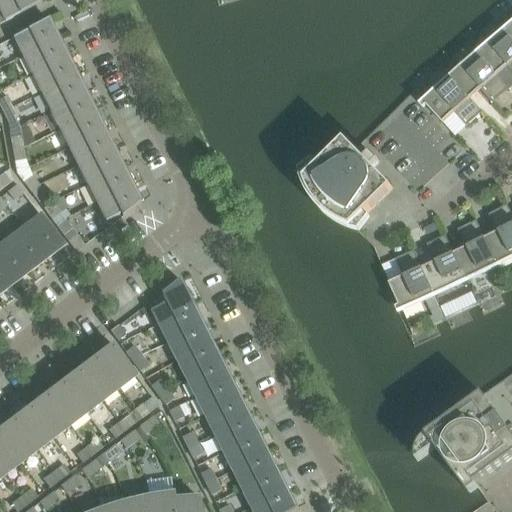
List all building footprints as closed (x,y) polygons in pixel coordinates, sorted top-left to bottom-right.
[(40,5),(37,0),(2,0),(0,1),(0,22),(3,20),(5,23),(40,5)] [(58,40),(60,39),(55,29),(53,30),(48,21),(13,39),(22,58),(58,40)] [(511,40),(504,31),(496,22),(480,36),(488,45),(477,54),(497,77),(507,68),(511,73),(511,40)] [(67,58),(69,57),(64,48),(62,48),(58,40),(22,58),(31,76),(67,58)] [(497,77),(477,54),(469,45),(453,59),(461,68),(450,78),(470,100),(481,91),(493,104),(509,90),(497,77)] [(76,76),(78,75),(73,66),(71,67),(67,58),(31,76),(41,94),(76,76)] [(470,100),(450,78),(443,69),(427,83),(430,87),(418,97),(443,124),(455,114),(467,127),(482,113),(470,100)] [(50,112),(85,95),(87,94),(82,84),(81,85),(76,76),(41,94),(50,112)] [(59,131),(95,113),(96,112),(92,102),(90,103),(85,95),(50,112),(59,131)] [(12,109),(7,98),(0,101),(0,109),(2,114),(12,109)] [(18,119),(12,109),(2,114),(8,124),(18,119)] [(104,131),(106,131),(101,121),(99,122),(95,113),(59,131),(68,149),(104,131)] [(77,168),(113,150),(115,149),(110,139),(108,140),(104,131),(68,149),(77,168)] [(23,149),(21,137),(10,139),(12,151),(23,149)] [(353,230),(387,196),(393,190),(373,170),(379,164),(380,164),(372,155),(366,162),(346,142),(305,182),(310,192),(315,201),(322,210),(330,217),(339,223),(348,228),(353,230)] [(25,161),(23,149),(12,151),(14,163),(25,161)] [(122,168),(124,167),(119,157),(118,158),(113,150),(77,168),(87,186),(122,168)] [(96,204),(132,186),(133,185),(129,176),(127,176),(122,168),(87,186),(96,204)] [(11,183),(4,174),(0,177),(0,188),(1,191),(11,183)] [(39,187),(32,177),(23,184),(30,194),(39,187)] [(23,195),(17,186),(7,193),(14,202),(23,195)] [(121,219),(141,204),(140,204),(142,202),(138,194),(136,195),(132,186),(96,204),(105,223),(121,215),(122,217),(121,218),(121,219)] [(47,197),(39,187),(30,194),(38,203),(47,197)] [(60,214),(52,203),(43,210),(51,221),(60,214)] [(511,259),(511,214),(508,206),(489,216),(499,234),(486,240),(490,249),(499,266),(511,259)] [(63,248),(40,217),(40,218),(40,217),(23,230),(46,261),(63,248)] [(499,266),(490,249),(486,240),(477,222),(458,231),(467,249),(455,255),(459,264),(467,282),(499,266)] [(46,261),(23,230),(7,242),(30,273),(46,261)] [(84,247),(76,236),(68,243),(76,253),(84,247)] [(467,282),(459,264),(455,255),(446,237),(427,246),(436,264),(423,270),(427,279),(436,297),(467,282)] [(30,273),(7,242),(0,247),(0,267),(14,285),(30,273)] [(436,297),(427,279),(423,270),(415,252),(396,260),(404,278),(390,285),(402,312),(436,297)] [(0,295),(14,285),(0,267),(0,295)] [(193,309),(190,303),(192,302),(186,290),(184,291),(179,281),(160,295),(165,304),(150,312),(157,327),(193,309)] [(499,285),(503,293),(509,290),(505,282),(499,285)] [(439,306),(431,310),(437,322),(445,318),(439,306)] [(202,327),(198,318),(200,317),(195,308),(193,309),(157,327),(167,345),(202,327)] [(454,317),(450,308),(442,311),(446,320),(454,317)] [(212,345),(207,337),(209,336),(204,326),(202,327),(167,345),(176,363),(212,345)] [(125,337),(118,327),(110,333),(117,343),(125,337)] [(221,363),(216,355),(218,354),(213,344),(212,345),(176,363),(185,381),(221,363)] [(135,377),(116,351),(112,346),(95,359),(118,390),(135,377)] [(141,357),(134,347),(125,354),(132,363),(141,357)] [(148,366),(141,357),(132,363),(140,373),(148,366)] [(118,390),(95,359),(79,371),(102,402),(118,390)] [(230,382),(226,373),(227,372),(223,363),(221,363),(185,381),(194,400),(230,382)] [(102,402),(79,371),(63,384),(86,414),(102,402)] [(167,391),(159,381),(151,387),(158,397),(167,391)] [(239,400),(235,391),(237,390),(232,381),(230,382),(194,400),(203,418),(239,400)] [(86,414),(63,384),(46,396),(69,427),(86,414)] [(174,400),(167,391),(158,397),(165,406),(174,400)] [(69,427),(46,396),(30,409),(53,439),(69,427)] [(511,459),(511,434),(511,433),(484,396),(427,437),(468,492),(511,459)] [(158,407),(152,399),(142,406),(148,414),(158,407)] [(249,419),(244,410),(246,409),(241,399),(239,400),(203,418),(213,436),(249,419)] [(184,418),(178,408),(169,412),(174,423),(184,418)] [(53,439),(30,409),(13,421),(37,452),(53,439)] [(135,425),(129,417),(119,424),(125,432),(135,425)] [(258,437),(253,428),(255,427),(250,418),(249,419),(213,436),(222,455),(258,437)] [(145,436),(158,426),(152,419),(139,429),(145,436)] [(37,452),(13,421),(0,431),(0,437),(20,464),(37,452)] [(125,432),(119,424),(109,432),(115,440),(125,432)] [(126,450),(139,440),(134,433),(121,443),(126,450)] [(197,444),(191,434),(182,438),(187,449),(197,444)] [(267,455),(263,446),(264,445),(260,436),(258,437),(222,455),(231,473),(267,455)] [(20,464),(0,437),(0,470),(4,476),(20,464)] [(102,449),(96,441),(86,449),(92,457),(102,449)] [(202,455),(197,444),(187,449),(193,460),(202,455)] [(107,464),(120,454),(115,447),(101,457),(107,464)] [(92,457),(86,449),(76,457),(82,464),(92,457)] [(276,473),(272,465),(274,464),(269,454),(267,455),(231,473),(240,491),(276,473)] [(87,479),(100,469),(95,462),(82,472),(87,479)] [(69,474),(63,466),(53,474),(59,482),(69,474)] [(215,481),(210,470),(200,475),(206,486),(215,481)] [(285,491),(281,483),(283,482),(278,472),(276,473),(240,491),(250,509),(285,491)] [(59,482),(53,474),(43,481),(49,489),(59,482)] [(67,495),(80,485),(74,478),(61,488),(67,495)] [(221,492),(215,481),(206,486),(211,496),(221,492)] [(37,499),(31,491),(21,498),(27,506),(37,499)] [(291,511),(295,510),(290,501),(292,500),(287,491),(285,491),(250,509),(250,511),(291,511)] [(45,511),(58,501),(53,494),(40,504),(45,511)] [(174,511),(174,501),(174,494),(148,498),(150,511),(174,511)] [(19,511),(27,506),(21,498),(11,506),(15,511),(19,511)] [(150,511),(148,498),(124,504),(126,511),(150,511)] [(199,511),(199,499),(174,501),(174,511),(199,511)]
